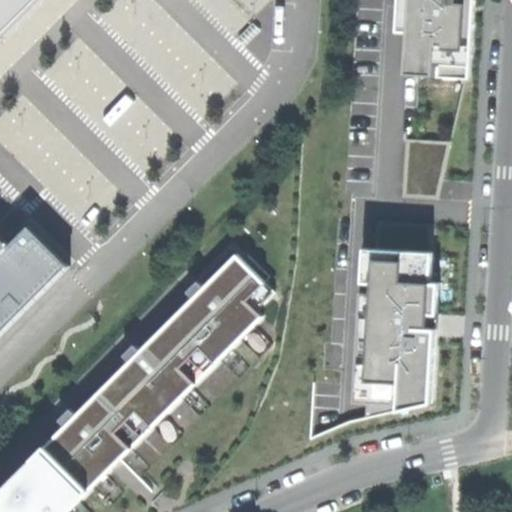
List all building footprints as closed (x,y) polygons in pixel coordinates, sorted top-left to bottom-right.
[(0,0),(0,337),(71,266),(31,225),(10,246),(0,235),(0,40),(40,0),(0,0)] [(399,0),(398,32),(409,32),(406,74),(435,76),(440,76),(458,77),(472,78),(472,77),(475,31),(476,0),(399,0)] [(0,49),(0,78),(42,38),(27,23),(0,49)] [(405,176),(404,197),(438,199),(438,200),(439,200),(451,143),(452,142),(407,139),(405,176)] [(357,378),(355,400),(367,400),(367,402),(368,402),(367,418),(418,407),(434,403),(441,282),(432,282),(433,273),(434,262),(434,252),(433,225),(378,222),(377,249),(365,248),(363,282),(375,283),(374,292),(363,291),(363,293),(362,293),(360,318),(361,319),(358,378),(357,378)] [(0,492),(0,511),(68,511),(265,316),(259,310),(276,292),(238,254),(205,287),(199,280),(188,291),(195,298),(142,350),(136,344),(125,355),(131,361),(78,414),(72,408),(60,420),(66,426),(0,492)]
